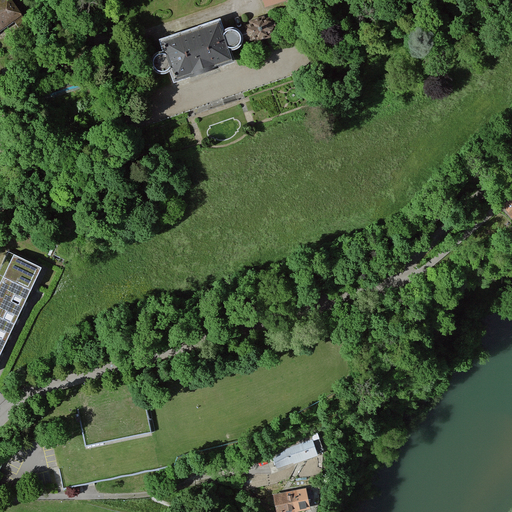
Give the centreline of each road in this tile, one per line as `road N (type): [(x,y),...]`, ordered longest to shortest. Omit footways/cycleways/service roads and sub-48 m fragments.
road 1 (residential): [(388,279),(62,379),(0,417)]
road 2 (residential): [(511,164),(388,279)]
road 3 (residential): [(388,279),(419,272),(511,195)]
